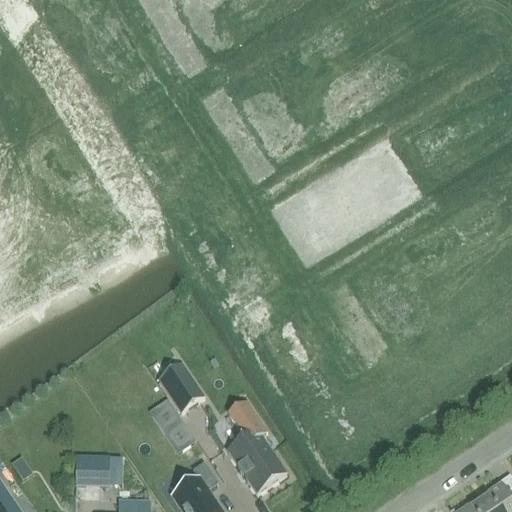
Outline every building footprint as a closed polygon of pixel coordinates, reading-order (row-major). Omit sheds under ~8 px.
[(201,0),(189,8),(212,45),(235,31),(229,21),(239,14),(230,0),(201,0)] [(258,0),(268,15),(287,3),(285,0),(258,0)] [(426,1),(407,13),(426,44),(446,32),(426,1)] [(407,13),(389,24),(408,55),(426,44),(407,13)] [(389,24),(370,36),(390,67),(408,55),(389,24)] [(50,27),(16,48),(28,68),(62,46),(50,27)] [(115,29),(102,37),(106,44),(119,36),(115,29)] [(119,36),(106,44),(110,51),(123,43),(119,36)] [(370,36),(352,47),(371,78),(390,67),(370,36)] [(62,46),(28,68),(39,86),(74,65),(62,46)] [(352,47),(334,59),(353,90),(371,78),(352,47)] [(447,54),(437,60),(441,67),(451,61),(447,54)] [(334,59),(315,70),(335,101),(353,90),(334,59)] [(437,60),(427,67),(431,74),(441,67),(437,60)] [(74,65),(39,86),(51,104),(85,83),(74,65)] [(138,66),(125,74),(129,81),(142,73),(138,66)] [(315,70),(297,82),(316,113),(335,101),(315,70)] [(142,73),(129,81),(133,87),(146,79),(142,73)] [(410,77),(400,83),(404,90),(414,84),(410,77)] [(493,80),(472,92),(488,117),(508,105),(493,80)] [(297,82),(279,93),(298,124),(316,113),(297,82)] [(85,83),(51,104),(62,123),(96,101),(85,83)] [(400,83),(390,90),(394,96),(404,90),(400,83)] [(472,92),(453,104),(469,129),(488,117),(472,92)] [(279,93),(260,105),(279,136),(298,124),(279,93)] [(373,100),(363,106),(368,113),(378,107),(373,100)] [(96,101),(62,123),(74,142),(109,120),(96,101)] [(453,104),(434,116),(449,141),(469,129),(453,104)] [(511,110),(508,105),(488,117),(504,142),(511,136),(511,110)] [(363,106),(353,113),(358,119),(368,113),(363,106)] [(434,116),(413,129),(429,154),(449,141),(434,116)] [(488,117),(469,129),(484,154),(504,142),(488,117)] [(337,123),(327,129),(331,136),(341,130),(337,123)] [(327,129),(317,135),(321,142),(331,136),(327,129)] [(469,129),(449,141),(465,166),(484,154),(469,129)] [(309,141),(299,147),(303,154),(313,147),(309,141)] [(449,141),(429,154),(445,179),(465,166),(449,141)] [(504,186),(494,192),(498,199),(508,193),(504,186)] [(494,192),(484,198),(488,205),(498,199),(494,192)] [(467,209),(457,215),(461,222),(471,215),(467,209)] [(457,215),(447,221),(451,228),(461,222),(457,215)] [(511,221),(508,215),(490,227),(509,258),(511,256),(511,221)] [(490,227),(472,238),(491,269),(509,258),(490,227)] [(0,256),(12,246),(0,231),(0,256)] [(430,232),(420,238),(425,245),(435,238),(430,232)] [(420,238),(410,244),(415,251),(425,245),(420,238)] [(472,238),(453,250),(473,281),(491,269),(472,238)] [(453,250),(435,261),(454,292),(473,281),(453,250)] [(394,255),(384,261),(388,268),(398,261),(394,255)] [(384,261),(374,267),(378,274),(388,268),(384,261)] [(435,261),(417,273),(436,304),(454,292),(435,261)] [(417,273),(398,284),(418,315),(436,304),(417,273)] [(398,284),(379,296),(398,327),(418,315),(398,284)] [(182,369),(159,385),(182,418),(205,402),(182,369)] [(246,443),(228,455),(257,498),(287,478),(262,441),(268,437),(247,406),(229,418),(246,443)] [(181,425),(164,437),(178,457),(195,446),(181,425)] [(77,487),(77,489),(110,490),(110,487),(110,461),(77,460),(77,487)] [(199,483),(172,501),(179,511),(219,511),(208,495),(218,488),(204,467),(193,475),(199,483)] [(19,511),(0,482),(0,511),(19,511)] [(511,511),(511,500),(507,504),(499,491),(476,506),(480,511),(511,511)]
